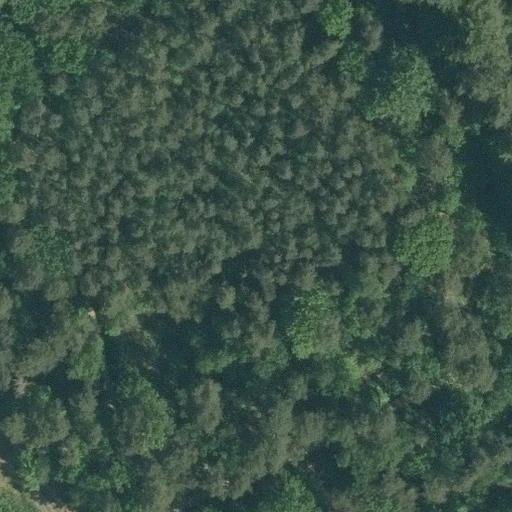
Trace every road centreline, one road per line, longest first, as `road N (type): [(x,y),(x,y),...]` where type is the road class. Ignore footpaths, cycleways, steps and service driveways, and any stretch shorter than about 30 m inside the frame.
road 1 (track): [(509,352),(155,511)]
road 2 (track): [(0,182),(111,465),(101,511)]
